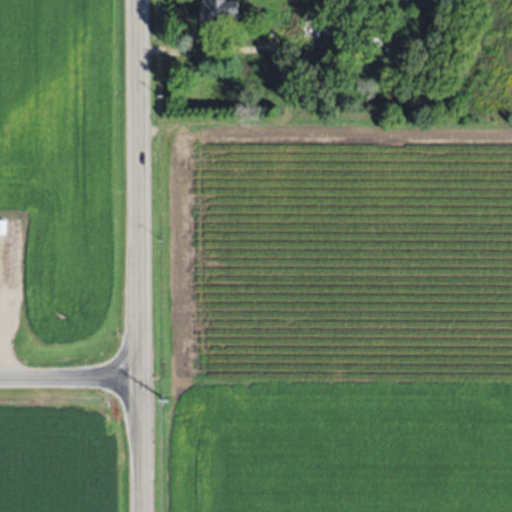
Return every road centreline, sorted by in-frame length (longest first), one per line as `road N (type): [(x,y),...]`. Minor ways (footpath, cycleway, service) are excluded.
road 1 (secondary): [(142,511),(138,0)]
road 2 (tertiary): [(141,378),(0,378)]
